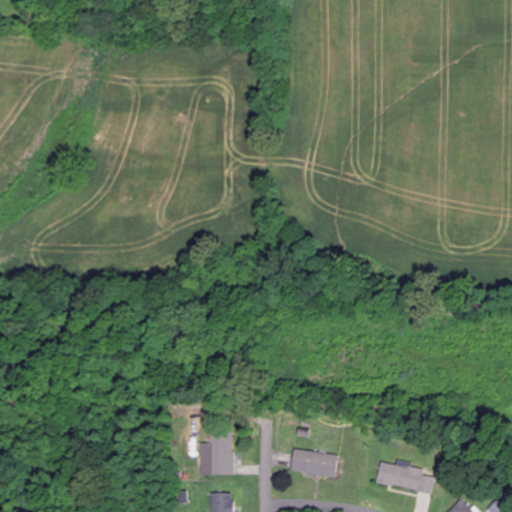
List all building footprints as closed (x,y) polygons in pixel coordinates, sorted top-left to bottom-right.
[(234,476),(235,436),(210,435),(210,445),(202,445),(202,475),(234,476)] [(336,479),(340,456),(295,450),(292,472),(336,479)] [(437,478),(425,476),(426,470),(414,468),(415,463),(399,461),(398,466),(382,463),(378,485),(434,494),(437,478)] [(212,511),(232,511),(232,495),(218,495),(218,504),(212,504),(212,511)] [(473,510),(463,500),(451,511),(481,511),(476,507),(473,510)]
